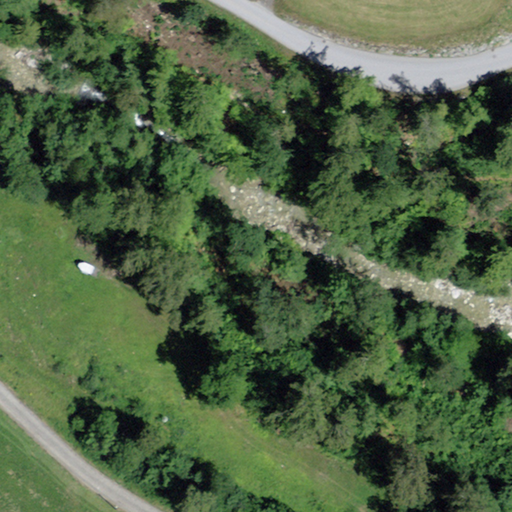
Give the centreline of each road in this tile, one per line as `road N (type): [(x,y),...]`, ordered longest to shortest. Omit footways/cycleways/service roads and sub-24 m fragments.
road 1 (unclassified): [(219,0),(355,66),(448,73),(511,57)]
road 2 (unclassified): [(135,511),(83,476),(0,392)]
